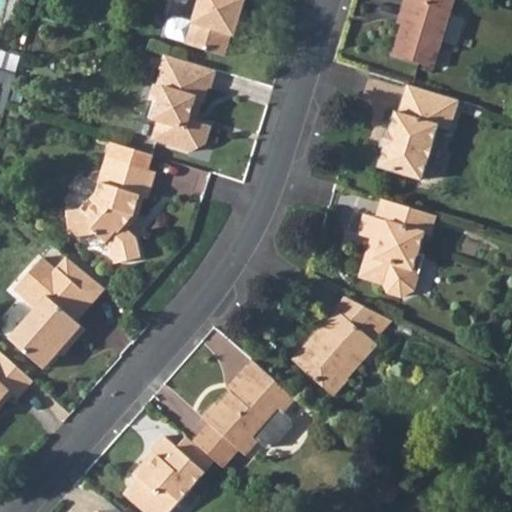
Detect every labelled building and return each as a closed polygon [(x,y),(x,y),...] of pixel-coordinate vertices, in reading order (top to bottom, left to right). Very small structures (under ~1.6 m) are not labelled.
[(244,0),(200,0),(193,24),(187,45),(186,47),(226,59),(232,41),(235,42),(239,29),(243,15),(247,3),(244,2),(244,0)] [(412,4),(404,28),(395,60),(436,72),(458,0),(407,0),(407,2),(412,4)] [(169,40),(187,45),(193,24),(175,19),(170,21),(166,34),(169,40)] [(219,73),(165,56),(160,73),(164,73),(159,89),(164,91),(160,105),(155,104),(150,120),(160,123),(155,142),(191,153),(208,146),(213,130),(199,125),(192,123),(195,116),(197,117),(200,107),(204,109),(205,109),(210,92),(212,92),(219,73)] [(459,102),(408,86),(400,114),(397,114),(391,133),(386,132),(381,149),(385,150),(380,168),(422,181),(439,128),(451,131),(459,102)] [(110,144),(106,159),(148,172),(153,157),(144,154),(110,144)] [(88,205),(67,209),(73,237),(96,233),(113,247),(116,263),(142,259),(140,239),(126,228),(133,220),(135,213),(140,215),(145,199),(148,201),(156,175),(148,172),(106,159),(101,174),(108,176),(105,186),(102,186),(99,194),(88,205)] [(382,201),(376,221),(387,225),(381,245),(376,260),(367,257),(360,278),(382,285),(388,295),(402,301),(414,295),(418,282),(413,269),(417,255),(423,236),(429,238),(433,226),(427,224),(429,215),(382,201)] [(387,225),(376,221),(364,218),(358,238),(381,245),(387,225)] [(43,258),(14,290),(36,309),(11,338),(45,368),(83,325),(78,320),(95,301),(57,268),(56,269),(43,258)] [(311,351),(299,365),(331,393),(346,377),(339,371),(370,337),(361,329),(375,313),(344,297),(333,310),(336,312),(305,346),(311,351)] [(375,313),(361,329),(370,337),(372,340),(389,320),(375,313)] [(370,337),(339,371),(346,377),(376,343),(372,340),(370,337)] [(0,408),(11,396),(17,401),(34,382),(1,353),(0,353),(0,408)] [(202,416),(208,422),(237,449),(243,454),(256,440),(251,436),(276,407),(281,412),(293,398),(250,359),(239,372),(243,377),(217,405),(214,402),(202,416)] [(251,436),(256,440),(263,446),(270,447),(289,426),(288,418),(281,412),(276,407),(251,436)] [(208,422),(192,440),(215,461),(221,467),(237,449),(208,422)] [(146,468),(138,476),(124,492),(146,511),(168,511),(205,471),(175,445),(164,435),(152,449),(153,451),(141,464),(146,468)] [(185,435),(175,445),(205,471),(215,461),(192,440),(185,435)]
